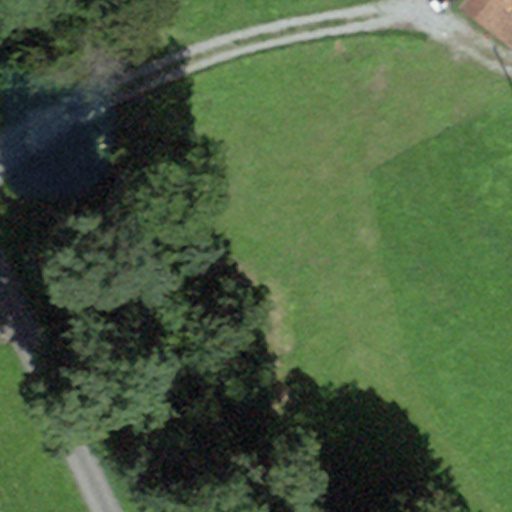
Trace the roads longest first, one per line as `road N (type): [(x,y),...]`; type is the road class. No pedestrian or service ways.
road 1 (track): [(415,10),(229,36),(77,90)]
road 2 (residential): [(109,511),(0,294)]
road 3 (track): [(0,158),(45,129),(150,0)]
